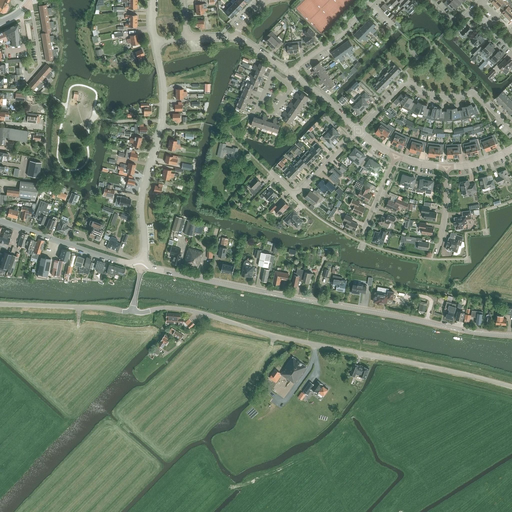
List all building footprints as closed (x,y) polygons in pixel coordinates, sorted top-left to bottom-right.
[(0,0),(0,11),(3,13),(6,11),(9,6),(8,3),(9,3),(10,0),(0,0)] [(242,7),(236,0),(232,4),(238,11),(242,7)] [(400,8),(402,10),(411,1),(410,0),(403,0),(401,3),(404,6),(403,7),(402,6),(400,8)] [(454,11),(458,7),(451,0),(447,0),(450,3),(447,6),(451,11),(453,9),(454,11)] [(498,0),(494,5),(498,9),(500,6),(502,9),(504,7),(510,1),(509,0),(498,0)] [(411,1),(402,10),(404,11),(405,9),(410,14),(415,9),(413,7),(415,5),(411,1)] [(504,11),(502,13),(506,17),(511,10),(511,9),(510,7),(511,5),(511,4),(511,3),(510,1),(504,7),(502,9),(504,11)] [(232,4),(228,8),(235,15),(238,11),(232,4)] [(40,13),(52,11),(51,8),(47,9),(46,5),(39,6),(40,13)] [(231,18),(235,15),(228,8),(224,12),(231,18)] [(52,14),(52,11),(40,13),(41,20),(49,18),(48,15),(52,14)] [(370,19),(366,23),(375,32),(376,30),(375,28),(374,29),(373,28),(376,25),(370,19)] [(373,33),(375,32),(366,23),(362,27),(368,33),(371,30),(372,31),(371,32),(373,33)] [(0,42),(2,42),(6,40),(6,41),(6,42),(6,43),(6,44),(7,44),(8,44),(9,43),(10,43),(10,42),(10,41),(10,40),(11,39),(12,43),(20,43),(20,45),(18,24),(3,31),(0,32),(0,42)] [(54,28),(54,25),(42,26),(43,33),(41,33),(41,34),(51,32),(50,28),(54,28)] [(461,28),(456,33),(459,35),(461,33),(466,38),(473,30),(468,26),(463,30),(461,28)] [(362,27),(358,31),(367,40),(369,38),(367,36),(367,37),(365,35),(368,33),(362,27)] [(304,40),(303,41),(304,42),(305,41),(308,45),(315,40),(313,37),(316,34),(309,28),(305,33),(308,37),(304,40)] [(366,41),(367,40),(358,31),(354,35),(360,41),(363,38),(364,39),(366,41)] [(51,32),(41,34),(43,40),(54,38),(54,35),(50,36),(49,32),(51,32)] [(269,39),(266,42),(270,46),(278,38),(271,32),(267,37),(269,39)] [(474,39),(471,42),(477,47),(475,50),(472,53),(474,56),(478,52),(482,48),(479,45),(480,44),(484,40),(478,33),(473,38),(474,39)] [(139,44),(138,39),(137,34),(130,36),(131,38),(127,39),(128,44),(132,43),(132,45),(139,44)] [(55,42),(54,38),(43,40),(44,47),(51,46),(51,42),(55,42)] [(278,38),(270,46),(274,50),(277,46),(279,49),(284,44),(278,38)] [(349,40),(345,43),(352,54),(354,52),(352,50),(351,49),(354,47),(349,40)] [(301,41),(293,42),(294,53),(300,52),(299,48),(302,48),(302,44),(304,42),(303,41),(302,42),(301,41)] [(289,54),(294,53),(293,42),(284,43),(285,50),(288,50),(289,54)] [(482,48),(478,52),(480,53),(482,55),(483,54),(487,58),(495,50),(493,48),(495,47),(495,46),(493,44),(492,44),(490,42),(483,49),(482,48)] [(345,43),(340,47),(345,53),(348,51),(349,52),(348,53),(350,55),(352,54),(345,43)] [(345,53),(340,47),(336,50),(343,60),(345,58),(344,56),(343,57),(342,56),(345,53)] [(142,49),(136,52),(135,52),(139,60),(142,58),(141,56),(144,55),(142,49)] [(341,61),(343,60),(336,50),(331,53),(336,60),(339,57),(340,59),(341,61)] [(495,50),(487,58),(494,65),(497,61),(504,55),(504,54),(504,53),(503,52),(502,52),(499,50),(497,52),(495,50)] [(53,56),(57,55),(56,52),(45,54),(46,61),(53,60),(53,56)] [(474,56),(471,59),(472,61),(476,59),(476,56),(480,53),(478,52),(474,56)] [(509,71),(508,70),(511,65),(511,60),(510,59),(506,63),(504,61),(498,66),(503,71),(506,74),(509,71)] [(312,72),(313,74),(323,67),(320,62),(313,67),(315,70),(314,71),(312,72)] [(254,67),(265,72),(268,66),(260,63),(258,67),(257,66),(257,65),(255,64),(254,67)] [(46,64),(42,69),(51,77),(53,74),(50,72),(52,69),(46,64)] [(380,93),(392,80),(401,71),(394,64),(372,86),(380,93)] [(257,70),(256,73),(263,77),(265,72),(254,67),(253,69),(255,70),(256,69),(257,70)] [(326,71),(323,67),(313,74),(314,76),(316,75),(316,74),(317,73),(319,76),(326,71)] [(49,79),(51,77),(42,69),(37,74),(43,79),(45,76),(49,79)] [(493,69),(487,75),(490,79),(496,73),(493,69)] [(329,76),(326,71),(319,76),(322,79),(320,80),(320,79),(318,81),(319,83),(329,76)] [(251,74),(250,77),(261,82),(263,77),(256,73),(254,72),(253,75),(251,74)] [(37,74),(33,79),(42,87),(44,85),(40,82),(43,79),(37,74)] [(326,85),(333,80),(329,76),(319,83),(321,85),(323,83),(322,83),(323,82),(326,85)] [(253,80),(251,83),(255,85),(259,87),(261,82),(250,77),(249,79),(251,80),(251,79),(253,80)] [(39,90),(42,87),(33,79),(28,85),(34,90),(36,87),(39,90)] [(255,85),(251,83),(244,80),(242,85),(257,91),(258,89),(256,88),(256,87),(255,86),(255,85)] [(336,85),(333,80),(326,85),(330,91),(334,89),(332,87),(334,86),(336,85)] [(254,93),(256,94),(257,91),(242,85),(240,90),(243,92),(251,95),(253,91),(254,92),(254,93)] [(497,102),(505,94),(502,91),(494,99),(497,102)] [(251,95),(243,92),(241,97),(253,102),(254,99),(251,98),(251,99),(250,98),(251,95)] [(296,95),(306,102),(309,97),(302,93),(300,96),(299,95),(299,94),(297,93),(296,95)] [(360,95),(355,100),(356,101),(364,109),(365,107),(367,107),(368,106),(368,105),(368,104),(365,102),(369,97),(365,93),(362,96),(360,95)] [(397,99),(393,102),(397,105),(400,101),(404,105),(409,97),(406,94),(404,96),(402,94),(401,94),(397,99)] [(499,105),(507,96),(505,94),(497,102),(499,105)] [(298,99),(296,102),(303,106),(306,102),(296,95),(294,97),(297,98),(298,99)] [(343,96),(338,100),(340,102),(343,105),(347,100),(344,97),(343,96)] [(502,107),(510,99),(507,96),(499,105),(502,107)] [(253,102),(241,97),(239,102),(247,105),(248,101),(250,102),(249,103),(252,104),(253,102)] [(413,99),(409,97),(404,105),(402,108),(410,112),(414,103),(412,102),(413,99)] [(504,110),(511,102),(511,101),(510,99),(502,107),(504,110)] [(356,110),(352,113),(355,116),(357,116),(359,113),(360,113),(364,109),(356,101),(354,103),(356,105),(353,107),(356,110)] [(245,110),(247,105),(239,102),(236,109),(240,110),(241,108),(245,110)] [(293,103),(291,102),(290,104),(300,111),(303,106),(296,102),(294,105),(293,104),(293,103)] [(418,102),(417,105),(414,103),(410,112),(417,116),(418,116),(422,104),(418,102)] [(147,113),(151,113),(151,107),(149,107),(149,104),(141,103),(141,109),(144,110),(144,116),(147,116),(147,113)] [(292,107),(290,111),(297,115),(300,111),(290,104),(288,106),(290,107),(291,107),(292,107)] [(427,119),(427,115),(428,115),(427,115),(429,109),(426,108),(427,105),(422,104),(418,116),(427,119)] [(476,116),(476,115),(479,114),(475,106),(472,107),(471,104),(467,106),(470,115),(471,118),(476,116)] [(471,118),(470,115),(467,106),(463,107),(463,110),(460,110),(462,120),(471,118)] [(427,115),(427,119),(435,121),(436,117),(437,108),(433,107),(432,110),(429,109),(427,115),(428,115),(427,115)] [(436,117),(435,121),(444,121),(444,118),(444,117),(444,111),(441,111),(442,108),(437,108),(436,117)] [(457,108),(452,109),(453,121),(462,120),(460,110),(457,111),(457,108)] [(444,111),(444,117),(444,121),(453,121),(452,109),(448,109),(447,112),(444,111)] [(0,118),(1,119),(0,120),(4,120),(5,115),(9,116),(9,113),(0,111),(0,118)] [(285,111),(284,113),(294,120),(297,115),(290,111),(288,114),(287,113),(287,112),(285,111)] [(284,120),(291,124),(294,120),(284,113),(282,115),(284,116),(285,116),(286,116),(284,120)] [(263,120),(259,118),(257,126),(262,128),(266,116),(264,116),(263,118),(264,118),(263,120)] [(251,120),(250,124),(257,126),(259,118),(254,117),(253,121),(251,120)] [(273,123),(270,122),(267,130),(273,131),(276,119),(274,119),(273,121),(274,121),(273,123)] [(380,137),(387,125),(385,123),(384,123),(381,121),(375,129),(377,130),(376,133),(377,134),(377,135),(380,137)] [(136,133),(147,132),(146,127),(143,127),(143,124),(135,124),(136,133)] [(387,125),(380,137),(383,139),(383,138),(385,139),(386,137),(389,138),(395,128),(391,126),(392,126),(388,124),(387,125)] [(0,126),(0,142),(2,143),(3,137),(9,137),(9,139),(27,142),(28,131),(10,128),(0,126)] [(327,127),(325,129),(326,130),(329,132),(335,138),(339,134),(339,132),(338,131),(336,131),(333,128),(331,130),(327,127)] [(323,135),(320,138),(325,143),(328,140),(331,143),(332,143),(334,141),(334,140),(335,138),(329,132),(326,130),(322,134),(323,135)] [(393,145),(397,147),(402,134),(399,133),(396,131),(391,139),(393,141),(392,143),(394,144),(393,145)] [(41,136),(43,136),(43,133),(37,132),(36,135),(34,135),(33,140),(40,140),(41,136)] [(406,136),(402,134),(397,147),(400,148),(400,147),(402,148),(403,145),(406,146),(409,137),(406,136)] [(490,136),(486,137),(492,150),(495,148),(497,147),(496,144),(498,143),(494,134),(490,136)] [(489,151),(492,150),(486,137),(483,138),(483,139),(479,140),(483,149),(485,148),(487,151),(488,150),(489,151)] [(411,152),(415,154),(419,140),(415,139),(415,140),(412,138),(408,147),(411,148),(410,151),(412,152),(411,152)] [(473,139),(470,140),(470,142),(473,156),(477,155),(477,154),(478,154),(478,151),(481,150),(477,139),(474,140),(473,139)] [(422,142),(422,141),(419,140),(415,154),(418,154),(419,154),(420,154),(421,151),(424,152),(426,142),(422,142)] [(232,154),(231,158),(236,159),(239,148),(233,147),(233,148),(226,147),(226,144),(220,142),(217,156),(223,158),(224,152),(232,154)] [(312,146),(314,148),(320,154),(324,150),(316,142),(312,146)] [(470,156),(473,156),(470,142),(467,143),(463,144),(464,153),(467,153),(468,156),(470,155),(470,156)] [(429,156),(434,157),(436,144),(432,143),(428,143),(426,152),(429,153),(429,156)] [(439,144),(436,144),(434,157),(440,157),(440,154),(443,154),(443,144),(439,144)] [(450,158),(454,158),(453,144),(450,144),(450,145),(445,145),(445,154),(448,154),(448,157),(450,157),(450,158)] [(457,144),(453,144),(454,158),(457,158),(457,157),(459,157),(459,154),(462,153),(461,144),(457,144)] [(314,148),(310,152),(316,158),(320,154),(314,148)] [(351,155),(348,158),(353,162),(353,161),(355,159),(360,152),(356,148),(355,149),(354,149),(353,150),(353,152),(350,155),(351,155)] [(308,150),(304,154),(312,162),(316,158),(310,152),(308,150)] [(8,162),(8,159),(7,158),(8,153),(3,152),(0,151),(0,160),(1,161),(2,161),(8,162)] [(129,158),(137,160),(138,154),(135,154),(135,151),(131,151),(129,158)] [(355,159),(353,161),(358,165),(359,164),(362,166),(365,161),(363,159),(365,156),(365,155),(363,153),(362,153),(360,152),(355,159)] [(304,154),(301,158),(303,159),(302,159),(307,164),(309,166),(312,162),(304,154)] [(167,156),(165,163),(171,164),(176,165),(177,159),(178,156),(173,155),(173,157),(167,156)] [(301,158),(297,162),(303,168),(307,164),(302,159),(303,159),(301,158)] [(295,163),(293,165),(299,171),(303,168),(297,162),(295,159),(293,161),(295,163)] [(365,161),(362,166),(365,168),(364,169),(370,173),(375,162),(374,161),(373,160),(372,159),(370,159),(368,163),(365,161)] [(41,163),(30,161),(29,168),(40,170),(41,163)] [(375,162),(370,173),(375,176),(376,175),(377,173),(379,169),(380,169),(381,167),(381,166),(381,165),(375,162)] [(293,165),(289,169),(296,175),(299,171),(293,165)] [(118,166),(118,169),(120,169),(119,173),(126,175),(127,173),(133,174),(134,170),(121,167),(120,166),(118,166)] [(342,174),(334,166),(329,171),(332,174),(329,177),(337,185),(340,181),(337,179),(342,174)] [(287,167),(284,171),(286,173),(284,175),(288,179),(289,177),(292,179),(296,175),(289,169),(287,167)] [(29,168),(27,175),(39,177),(40,170),(29,168)] [(502,183),(510,180),(505,170),(499,173),(501,177),(499,177),(496,178),(499,185),(502,184),(502,183)] [(400,183),(400,186),(400,187),(404,188),(403,188),(406,189),(409,177),(403,175),(403,176),(402,176),(402,178),(402,179),(401,183),(400,183)] [(127,184),(134,185),(135,180),(132,179),(132,177),(129,176),(127,184)] [(487,176),(479,178),(482,188),(483,191),(490,189),(490,188),(495,187),(493,180),(488,181),(487,176)] [(409,177),(406,189),(408,190),(409,188),(412,189),(412,191),(415,192),(417,183),(414,182),(415,180),(415,178),(414,177),(412,177),(411,177),(409,177)] [(254,195),(262,187),(259,185),(261,183),(256,178),(249,184),(254,189),(251,192),(254,195)] [(425,192),(426,189),(427,181),(425,180),(424,179),(422,179),(421,180),(420,184),(417,183),(415,192),(423,193),(423,192),(425,192)] [(328,189),(331,191),(335,188),(329,181),(326,184),(322,180),(320,182),(319,181),(318,182),(317,182),(317,183),(317,184),(317,185),(317,186),(324,193),(328,189)] [(470,184),(469,180),(461,182),(461,183),(460,184),(459,185),(460,187),(461,188),(462,188),(463,194),(471,192),(471,191),(476,190),(475,183),(470,184)] [(7,195),(18,197),(18,199),(35,201),(40,183),(20,181),(19,190),(7,188),(7,195)] [(358,196),(367,201),(371,195),(367,193),(370,188),(357,181),(354,187),(361,190),(358,196)] [(433,181),(427,181),(426,189),(425,192),(425,193),(430,194),(431,194),(433,185),(434,185),(434,183),(433,182),(433,181)] [(153,191),(160,193),(162,185),(158,184),(158,186),(154,186),(153,191)] [(277,195),(271,189),(268,192),(266,190),(260,196),(262,198),(265,196),(270,201),(277,195)] [(317,200),(320,202),(324,197),(317,192),(315,195),(310,191),(305,198),(314,205),(317,200)] [(67,195),(64,193),(59,192),(57,197),(65,200),(67,195)] [(78,195),(72,193),(68,202),(75,205),(76,202),(78,195)] [(118,200),(117,204),(128,206),(130,199),(123,197),(123,196),(119,195),(119,196),(116,195),(115,199),(118,200)] [(37,222),(44,225),(51,208),(52,204),(50,203),(48,204),(40,200),(41,198),(39,197),(34,211),(37,212),(34,218),(38,220),(37,222)] [(353,211),(362,215),(365,208),(359,205),(360,202),(353,199),(350,205),(355,207),(353,211)] [(396,211),(399,205),(402,207),(406,208),(408,204),(397,199),(396,203),(389,200),(386,207),(396,211)] [(280,215),(289,206),(283,200),(277,206),(274,204),(269,209),(272,212),(274,209),(280,215)] [(23,211),(21,219),(26,221),(27,215),(31,216),(33,209),(30,209),(28,210),(27,209),(27,208),(22,206),(21,211),(23,211)] [(424,219),(435,221),(437,213),(429,212),(430,208),(422,207),(422,213),(425,214),(424,219)] [(9,209),(7,216),(17,218),(18,211),(18,210),(17,210),(14,209),(14,210),(9,209)] [(297,228),(303,221),(300,218),(300,219),(296,216),(298,214),(293,210),(284,220),(288,224),(290,221),(297,228)] [(455,222),(454,222),(454,225),(455,225),(456,230),(457,229),(457,230),(458,231),(460,230),(461,230),(460,229),(463,229),(468,228),(467,224),(466,219),(471,219),(471,214),(470,211),(462,212),(463,217),(454,218),(455,222)] [(351,229),(355,231),(358,224),(351,221),(352,218),(346,215),(343,221),(347,222),(345,226),(348,227),(348,229),(350,229),(351,229)] [(390,223),(393,224),(396,218),(388,215),(387,219),(382,216),(379,223),(388,227),(390,223)] [(56,221),(55,221),(56,218),(53,217),(52,220),(49,218),(46,227),(52,229),(56,221)] [(176,217),(172,230),(178,232),(182,218),(176,217)] [(61,219),(56,231),(66,235),(69,228),(66,226),(68,222),(61,219)] [(101,228),(102,224),(93,221),(90,220),(89,223),(91,227),(93,227),(89,236),(93,237),(94,236),(95,237),(95,238),(95,239),(98,240),(100,240),(103,230),(100,229),(100,228),(101,228)] [(184,234),(192,236),(196,222),(188,220),(184,234)] [(194,232),(201,234),(204,225),(197,223),(194,232)] [(426,224),(420,223),(419,229),(422,229),(422,234),(432,235),(434,228),(426,227),(426,224)] [(3,228),(0,235),(0,244),(7,247),(10,238),(10,237),(11,237),(13,232),(3,228)] [(372,241),(383,244),(387,231),(381,230),(380,233),(375,231),(372,241)] [(22,233),(18,245),(19,246),(18,248),(20,249),(21,246),(23,247),(24,247),(28,235),(22,233)] [(447,245),(446,249),(447,249),(447,250),(448,251),(450,251),(451,251),(451,250),(454,251),(453,254),(456,255),(460,253),(462,248),(462,246),(461,245),(462,241),(463,237),(457,235),(455,239),(450,237),(449,237),(448,242),(448,241),(447,245)] [(112,237),(110,238),(107,247),(118,251),(121,244),(117,242),(117,241),(117,239),(112,237)] [(423,239),(417,238),(416,244),(419,244),(418,249),(428,250),(429,243),(422,242),(423,239)] [(33,251),(36,242),(34,241),(28,239),(25,247),(29,248),(27,253),(31,254),(33,251)] [(41,250),(44,250),(47,241),(38,239),(34,252),(33,252),(31,258),(37,259),(39,254),(40,254),(41,250)] [(178,265),(181,254),(180,254),(180,252),(181,249),(171,246),(169,253),(174,254),(173,255),(175,256),(173,263),(178,265)] [(218,256),(225,258),(227,248),(221,247),(218,256)] [(59,258),(67,261),(70,251),(62,248),(59,258)] [(184,263),(198,268),(203,252),(189,248),(184,263)] [(4,252),(0,263),(0,266),(8,269),(12,255),(4,252)] [(264,267),(264,269),(261,281),(262,281),(262,282),(264,282),(265,282),(267,282),(270,270),(272,271),(275,256),(271,255),(262,253),(258,265),(264,267)] [(68,265),(66,273),(71,274),(73,266),(76,256),(71,254),(68,265)] [(18,257),(16,256),(13,255),(8,271),(13,273),(17,259),(18,257)] [(77,256),(74,264),(80,266),(79,269),(80,269),(83,270),(85,264),(83,264),(82,264),(83,261),(84,258),(77,256)] [(38,274),(37,277),(47,279),(48,276),(51,276),(52,275),(54,260),(51,259),(41,257),(40,263),(39,268),(38,274)] [(83,270),(83,273),(86,274),(89,275),(90,268),(89,268),(91,259),(86,257),(85,262),(85,264),(83,270)] [(54,260),(52,275),(60,276),(62,261),(59,261),(54,260)] [(248,277),(252,277),(254,267),(253,267),(253,265),(246,260),(245,262),(244,264),(241,276),(248,277)] [(96,264),(95,268),(98,269),(97,272),(100,273),(100,274),(101,274),(101,280),(103,280),(104,275),(104,273),(105,270),(104,270),(103,269),(104,266),(105,263),(97,261),(96,264)] [(105,270),(104,273),(106,274),(114,276),(114,275),(118,276),(119,274),(123,275),(125,269),(109,264),(109,265),(106,265),(106,267),(105,270)] [(221,272),(233,274),(235,267),(222,264),(222,267),(223,267),(221,272)] [(297,273),(295,273),(292,285),(297,286),(299,279),(301,280),(304,270),(300,269),(297,271),(297,273)] [(281,279),(287,280),(289,273),(276,271),(273,283),(280,284),(281,279)] [(310,278),(312,278),(313,273),(306,272),(303,281),(309,283),(310,278)] [(336,290),(344,292),(346,281),(342,280),(342,277),(333,275),(332,279),(334,279),(333,285),(337,286),(336,290)] [(362,292),(366,293),(367,285),(358,284),(358,285),(354,285),(352,292),(359,294),(360,290),(362,291),(362,292)] [(375,292),(374,302),(377,303),(378,305),(380,305),(382,304),(382,302),(387,303),(388,298),(393,299),(394,292),(388,291),(388,295),(375,292)] [(457,304),(451,302),(453,297),(448,296),(445,308),(448,310),(446,317),(452,319),(457,304)] [(427,305),(420,303),(419,311),(425,312),(427,305)] [(458,311),(456,319),(462,321),(464,313),(458,311)] [(472,311),(471,317),(477,317),(476,324),(481,324),(483,312),(478,311),(472,311)] [(179,322),(179,319),(180,314),(166,313),(166,317),(166,321),(179,322)] [(496,324),(506,325),(507,319),(503,319),(503,316),(497,316),(496,324)] [(162,348),(165,344),(166,345),(169,340),(167,340),(171,334),(172,334),(172,335),(180,339),(183,335),(175,330),(171,328),(167,336),(165,334),(161,341),(158,345),(162,348)] [(281,374),(291,381),(295,383),(306,367),(307,367),(306,366),(294,357),(293,357),(281,374)] [(359,366),(354,364),(350,374),(355,376),(356,374),(360,375),(360,376),(366,378),(369,369),(368,368),(368,367),(366,367),(365,367),(363,366),(363,368),(359,366)] [(276,382),(280,375),(278,373),(280,372),(274,369),(269,377),(276,382)] [(323,384),(318,381),(315,385),(314,386),(312,389),(317,393),(318,391),(319,392),(324,396),(328,389),(323,386),(322,386),(323,384)] [(310,382),(307,387),(303,392),(308,395),(311,390),(310,389),(313,385),(314,384),(310,382)] [(286,394),(292,398),(300,387),(294,383),(286,394)]
